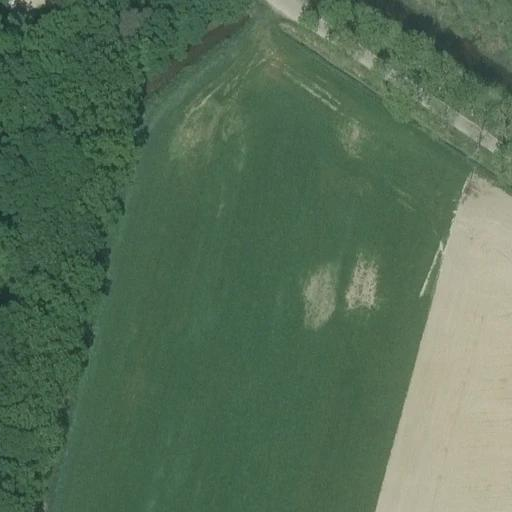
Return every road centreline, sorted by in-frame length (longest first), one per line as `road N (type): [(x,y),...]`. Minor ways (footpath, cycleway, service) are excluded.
road 1 (tertiary): [(511,159),(276,0)]
road 2 (track): [(0,178),(23,68),(14,0)]
